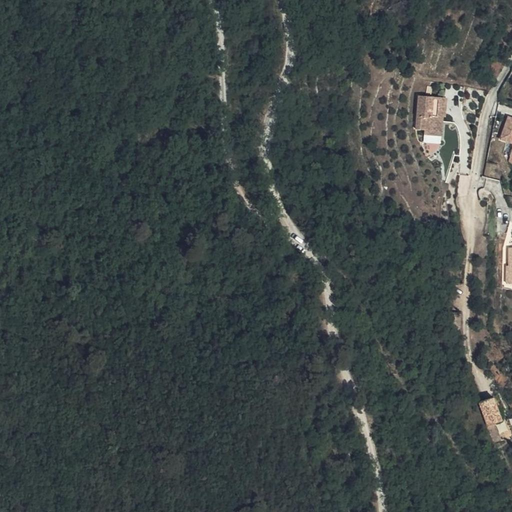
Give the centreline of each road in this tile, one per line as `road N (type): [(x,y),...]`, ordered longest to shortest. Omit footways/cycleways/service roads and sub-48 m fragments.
road 1 (track): [(288,0),(295,41),(267,153),(327,303),(385,511)]
road 2 (track): [(288,216),(254,190),(227,152),(217,0)]
